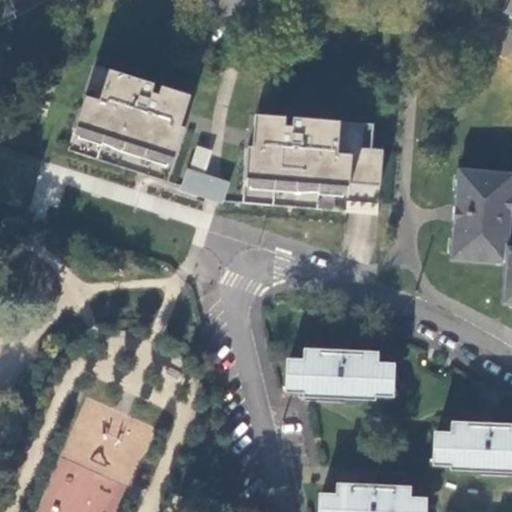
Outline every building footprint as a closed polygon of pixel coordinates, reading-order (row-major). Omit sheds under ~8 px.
[(511,4),(509,12),(511,13),(511,172),(462,169),(460,206),(458,225),(456,257),(511,261),(508,301),(511,300),(511,4)] [(86,97),(75,131),(76,132),(77,130),(82,131),(170,159),(174,160),(174,162),(175,162),(185,129),(181,128),(191,95),(96,66),(88,90),(94,92),(92,98),(86,97)] [(363,123),(255,115),(252,148),(248,147),(245,182),(247,182),(247,188),(251,188),(251,180),(344,187),(349,187),(348,189),(350,189),(350,183),(364,184),(381,186),(384,150),(372,149),(361,148),(363,123)] [(361,148),(372,149),(374,124),(363,123),(361,148)] [(166,169),(170,159),(82,131),(78,141),(100,145),(123,154),(143,158),(166,169)] [(211,199),(225,203),(232,182),(217,177),(206,173),(213,150),(198,146),(191,169),(189,168),(182,190),(211,199)] [(251,180),(251,188),(251,190),(254,191),(274,189),(298,194),(320,193),(343,197),(344,187),(251,180)] [(375,398),(375,394),(393,395),(393,380),(394,365),(377,364),(378,353),(350,352),(350,349),(337,349),(337,351),(308,350),(308,361),(291,360),(290,390),(308,391),(308,396),(375,398)] [(454,435),(437,434),(437,464),(454,464),(454,469),(511,470),(511,424),(498,424),(498,422),(483,421),(483,424),(455,423),(454,435)] [(115,511),(125,487),(55,462),(37,511),(115,511)] [(198,511),(218,511),(221,504),(202,495),(207,483),(191,476),(180,504),(198,511)] [(339,496),(322,495),(321,511),(426,511),(427,498),(409,498),(410,487),(382,486),(382,482),(368,482),(368,486),(339,485),(339,496)]
